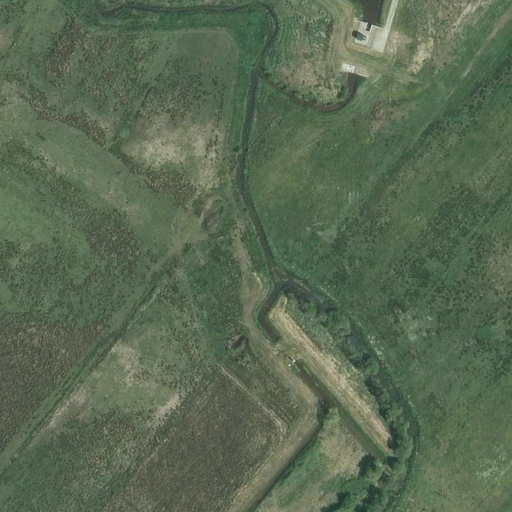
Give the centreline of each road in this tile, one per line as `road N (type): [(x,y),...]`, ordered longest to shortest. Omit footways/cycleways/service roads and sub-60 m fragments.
road 1 (track): [(232,511),(308,419),(304,397),(246,322),(246,268),(224,176),(245,45),(225,24),(95,25),(67,0)]
road 2 (track): [(279,304),(273,321),(389,455),(357,511)]
